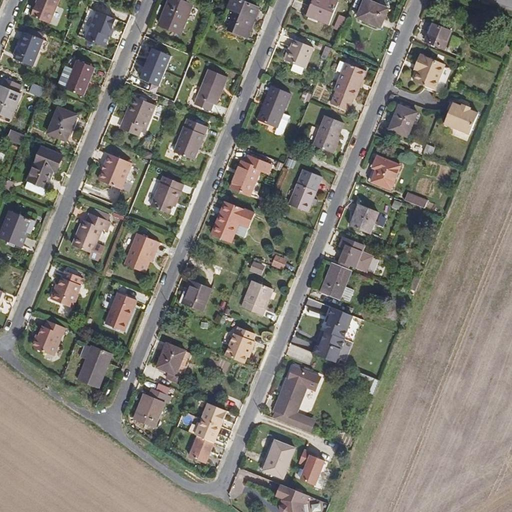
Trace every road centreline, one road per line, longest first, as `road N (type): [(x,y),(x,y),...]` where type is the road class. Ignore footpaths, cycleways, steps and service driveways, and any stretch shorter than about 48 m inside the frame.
road 1 (residential): [(418,0),(214,500),(111,430),(283,0)]
road 2 (residential): [(4,355),(149,0)]
